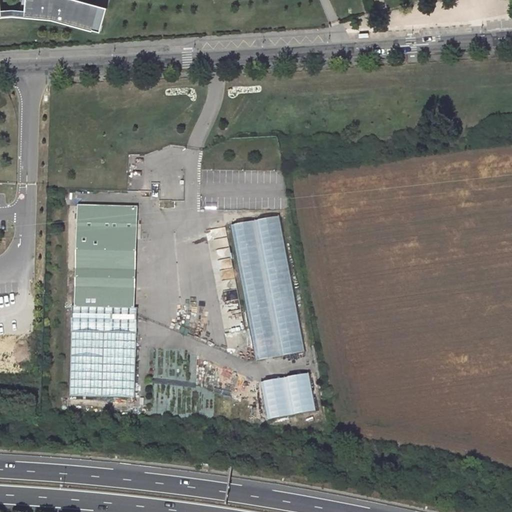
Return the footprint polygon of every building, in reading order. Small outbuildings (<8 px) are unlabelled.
[(0,11),(97,30),(102,4),(81,0),(20,0),(19,10),(0,6),(0,11)] [(141,207),(78,205),(76,308),(139,309),(141,207)] [(279,218),(233,226),(255,361),(301,353),(279,218)] [(138,398),(139,309),(76,308),(75,397),(138,398)] [(309,374),(261,383),(268,421),(316,412),(309,374)]
